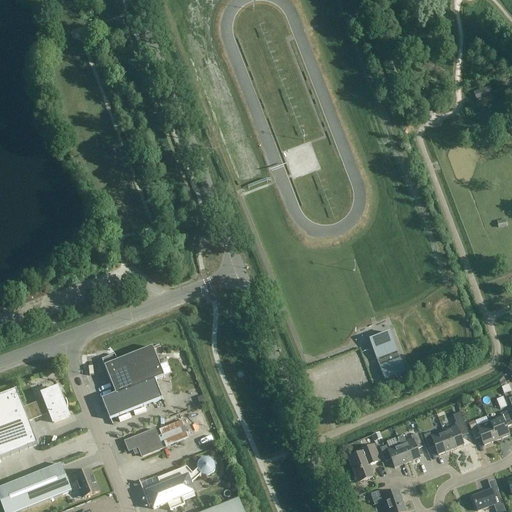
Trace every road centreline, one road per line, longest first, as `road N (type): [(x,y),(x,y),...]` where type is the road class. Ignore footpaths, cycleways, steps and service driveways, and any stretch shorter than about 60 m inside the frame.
road 1 (tertiary): [(240,271),(134,0)]
road 2 (tertiary): [(334,511),(240,271)]
road 3 (unclassified): [(60,340),(240,271)]
road 4 (unclassified): [(128,511),(60,340)]
